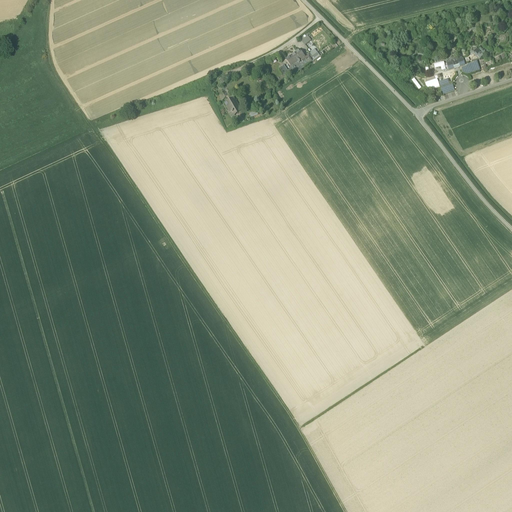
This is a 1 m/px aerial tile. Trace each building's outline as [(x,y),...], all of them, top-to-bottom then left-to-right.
[(301,41),(305,46),(311,41),(308,36),(301,41)] [(477,49),(473,53),(476,57),(477,56),(480,59),(483,56),(477,49)] [(286,60),(291,67),(300,61),(304,57),(299,51),(286,60)] [(308,56),(309,57),(313,62),(313,63),(321,58),(318,53),(317,54),(314,56),(312,54),(311,54),(308,56)] [(292,68),(289,70),(292,76),(293,76),(309,64),(307,60),(302,64),(294,70),(292,68)] [(448,65),(449,71),(454,69),(454,67),(459,65),(460,67),(465,66),(463,60),(458,62),(452,64),(448,65)] [(291,67),(292,68),(294,70),(302,64),(300,61),(291,67)] [(468,66),(460,69),(462,74),(468,75),(480,71),(477,62),(473,63),(468,66)] [(279,70),(282,75),(286,73),(288,71),(284,66),(279,70)] [(439,83),(443,96),(455,92),(452,83),(450,84),(448,80),(439,83)] [(229,114),(232,118),(235,116),(242,111),(234,98),(224,103),(229,111),(230,113),(229,114)]
